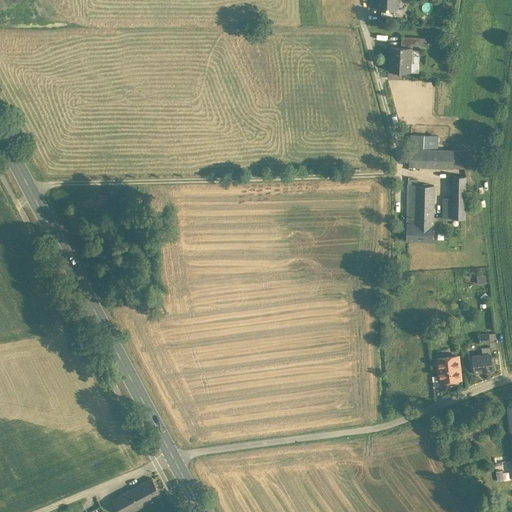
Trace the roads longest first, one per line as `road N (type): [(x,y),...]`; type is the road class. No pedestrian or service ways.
road 1 (primary): [(0,126),(173,458)]
road 2 (track): [(35,189),(52,182),(378,174)]
road 3 (track): [(381,427),(173,458)]
road 4 (residential): [(511,378),(381,427)]
road 5 (unclassified): [(173,458),(49,511)]
